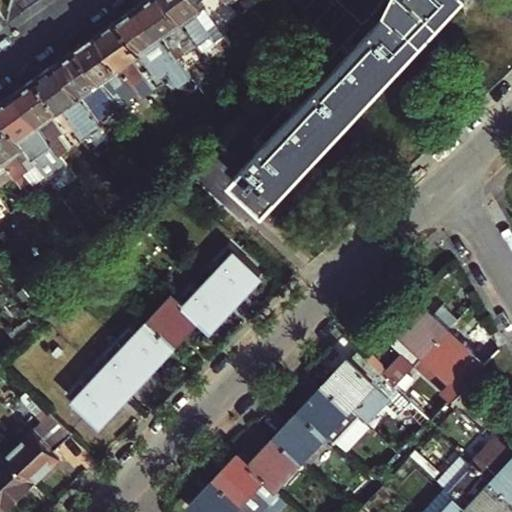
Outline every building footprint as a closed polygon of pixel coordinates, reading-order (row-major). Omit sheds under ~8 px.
[(185,52),(200,42),(170,0),(143,0),(142,1),(191,73),(196,69),(185,52)] [(170,0),(200,42),(206,50),(219,41),(216,36),(223,31),(202,1),(201,0),(170,0)] [(262,195),(270,203),(460,0),(399,0),(233,177),(257,199),(262,195)] [(191,73),(142,1),(122,15),(152,58),(160,70),(175,59),(187,76),(191,73)] [(122,15),(101,30),(146,93),(146,94),(159,84),(144,64),(152,58),(122,15)] [(317,19),(307,30),(316,39),(326,28),(317,19)] [(146,93),(101,30),(81,44),(113,90),(125,108),(146,93)] [(297,34),(269,53),(276,63),(304,44),(297,34)] [(99,100),(113,90),(81,44),(61,58),(102,116),(107,112),(99,100)] [(61,58),(40,73),(82,133),(103,118),(102,116),(61,58)] [(82,133),(40,73),(20,87),(63,147),(82,133)] [(63,147),(20,87),(0,100),(0,103),(37,155),(44,165),(65,150),(63,147)] [(37,155),(0,103),(0,147),(6,156),(21,177),(22,178),(31,171),(26,164),(37,155)] [(81,172),(68,155),(56,164),(68,181),(81,172)] [(21,177),(1,191),(13,208),(33,194),(22,178),(21,177)] [(77,256),(66,239),(47,252),(59,269),(77,256)] [(239,249),(213,276),(236,297),(261,270),(239,249)] [(213,276),(188,303),(200,314),(211,324),(236,297),(213,276)] [(200,314),(188,303),(176,292),(152,318),(175,340),(200,314)] [(429,350),(451,328),(423,302),(392,335),(419,361),(429,350)] [(150,366),(175,340),(152,318),(127,344),(150,366)] [(429,350),(456,375),(478,353),(451,328),(429,350)] [(150,366),(127,344),(102,371),(125,393),(150,366)] [(456,375),(465,384),(487,361),(478,353),(456,375)] [(327,384),(363,417),(389,389),(353,355),(327,384)] [(102,417),(125,393),(102,371),(79,395),(102,417)] [(397,384),(414,400),(426,387),(409,371),(397,384)] [(363,417),(327,384),(302,410),(338,444),(363,417)] [(497,417),(477,398),(465,411),(485,429),(497,417)] [(434,419),(414,400),(402,413),(422,432),(434,419)] [(54,405),(10,447),(38,476),(64,451),(58,444),(75,427),(54,405)] [(277,437),(316,473),(341,446),(338,444),(302,410),(277,437)] [(492,436),(474,453),(484,464),(502,447),(492,436)] [(277,437),(254,461),(266,473),(293,498),(316,473),(277,437)] [(0,488),(12,501),(38,476),(10,447),(0,456),(0,488)] [(216,480),(239,502),(266,473),(254,461),(243,451),(216,480)] [(511,459),(495,478),(511,493),(511,459)] [(468,486),(459,496),(477,511),(505,511),(511,505),(511,493),(495,478),(479,496),(468,486)] [(199,511),(250,511),(239,502),(216,480),(192,505),(199,511)] [(0,511),(12,501),(0,488),(0,511)] [(477,511),(459,496),(444,511),(477,511)]
